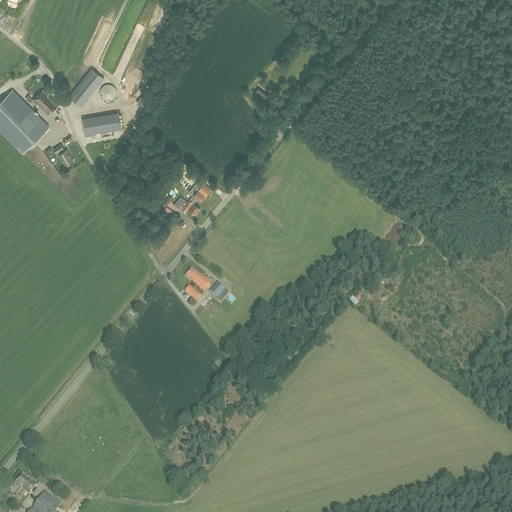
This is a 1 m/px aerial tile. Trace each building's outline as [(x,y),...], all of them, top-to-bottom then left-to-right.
[(92,68),(69,96),(81,106),(104,78),(92,68)] [(100,90),(100,92),(100,95),(102,97),(104,99),(106,100),(109,101),(111,100),(114,99),(115,97),(117,95),(117,92),(117,89),(115,87),(113,85),(111,84),(108,84),(106,84),(103,85),(102,87),(100,90)] [(48,115),(58,105),(48,95),(43,90),(43,89),(32,100),(37,104),(48,115)] [(49,127),(12,90),(0,101),(0,129),(23,152),(49,127)] [(83,119),(85,135),(121,129),(118,113),(83,119)] [(111,140),(105,142),(111,156),(116,154),(111,140)] [(67,149),(65,150),(63,148),(61,144),(54,149),(56,152),(58,151),(64,161),(66,165),(73,161),(68,154),(68,153),(69,152),(67,149)] [(56,152),(54,153),(58,160),(64,161),(58,151),(56,152)] [(200,180),(189,193),(200,202),(211,189),(200,180)] [(166,206),(173,198),(168,194),(161,202),(166,206)] [(187,209),(195,215),(200,209),(190,200),(188,203),(181,197),(174,205),(181,211),(183,209),(186,211),(187,209)] [(390,244),(392,247),(400,241),(398,239),(390,244)] [(212,284),(200,274),(199,274),(192,269),(187,276),(194,281),(193,282),(205,292),(212,284)] [(197,301),(201,296),(189,285),(185,291),(197,301)] [(210,292),(221,301),(229,292),(222,286),(218,289),(215,286),(210,292)] [(23,473),(15,483),(29,494),(36,487),(36,486),(37,485),(28,477),(23,473)] [(54,511),(61,503),(45,492),(30,511),(54,511)] [(74,511),(75,511),(82,506),(77,502),(70,508),(74,511)]
